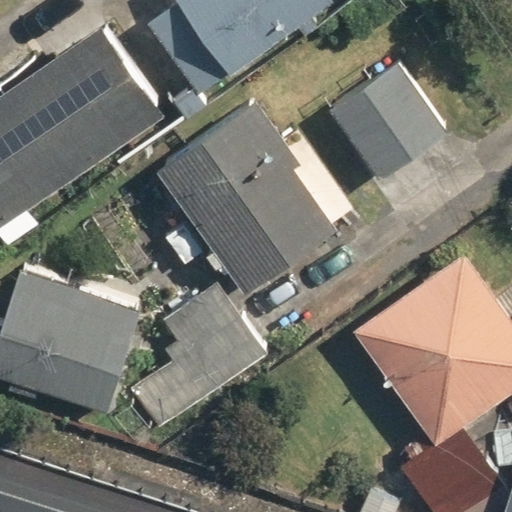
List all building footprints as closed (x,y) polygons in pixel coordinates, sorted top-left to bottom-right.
[(322,0),(146,0),(214,86),(322,0)] [(35,193),(173,97),(112,9),(0,86),(0,232),(6,241),(48,212),(35,193)] [(399,55),(335,108),(390,174),(453,121),(399,55)] [(258,80),(157,164),(257,286),(358,203),(258,80)] [(511,295),(470,239),(362,321),(444,430),(407,458),(447,511),(454,511),(510,469),(472,418),(511,387),(511,295)] [(27,257),(11,307),(0,303),(0,356),(123,395),(154,297),(27,257)] [(282,339),(223,264),(161,313),(185,343),(132,384),(168,430),(282,339)]
